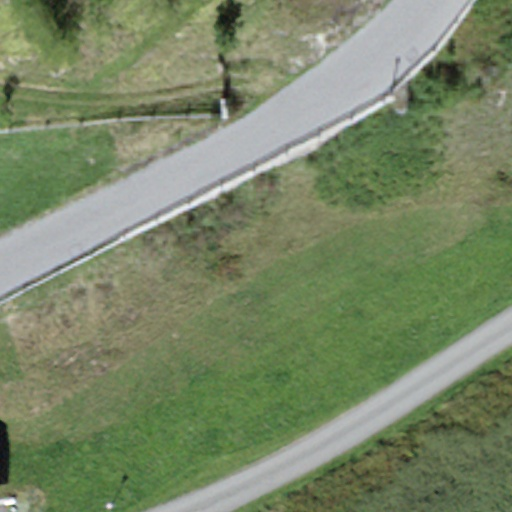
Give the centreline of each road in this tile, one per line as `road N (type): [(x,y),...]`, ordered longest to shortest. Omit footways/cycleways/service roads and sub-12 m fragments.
road 1 (residential): [(0,264),(349,76),(390,45),(427,0)]
road 2 (unclassified): [(184,511),(511,328)]
